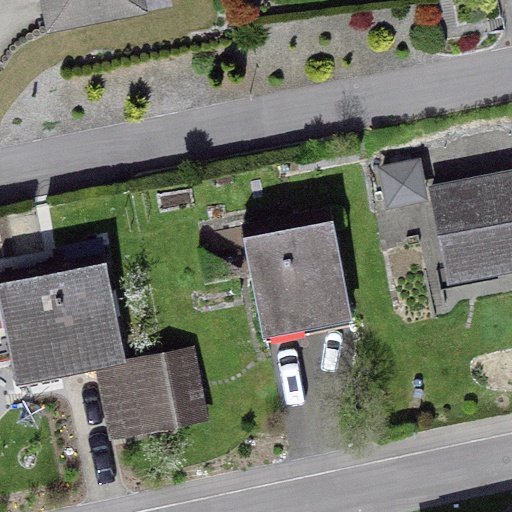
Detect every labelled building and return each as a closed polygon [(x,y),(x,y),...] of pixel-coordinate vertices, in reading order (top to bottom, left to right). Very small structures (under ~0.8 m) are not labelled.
[(43,0),(48,26),(112,14),(109,0),(43,0)] [(511,175),(427,191),(445,280),(511,266),(511,175)] [(240,228),(258,322),(306,313),(308,322),(345,315),(325,212),(240,228)] [(0,277),(0,322),(8,366),(52,357),(55,371),(99,362),(103,370),(115,434),(173,423),(161,358),(121,365),(98,242),(48,252),(51,267),(0,277)] [(198,418),(185,353),(161,358),(173,423),(198,418)]
